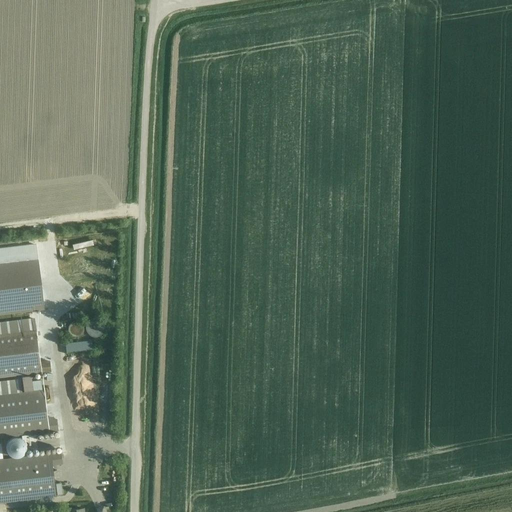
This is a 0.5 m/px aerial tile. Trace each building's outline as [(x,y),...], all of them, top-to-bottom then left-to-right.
[(35,245),(0,249),(0,313),(43,308),(37,260),(35,245)] [(0,323),(0,377),(50,372),(49,362),(39,363),(36,331),(34,319),(0,323)] [(31,377),(21,378),(21,380),(23,392),(41,390),(40,381),(31,382),(31,377)] [(0,382),(0,437),(48,432),(48,431),(58,429),(56,420),(46,421),(43,390),(41,390),(23,392),(21,380),(0,382)] [(0,502),(56,496),(52,465),(62,464),(60,454),(51,455),(51,454),(2,460),(0,443),(0,502)]
